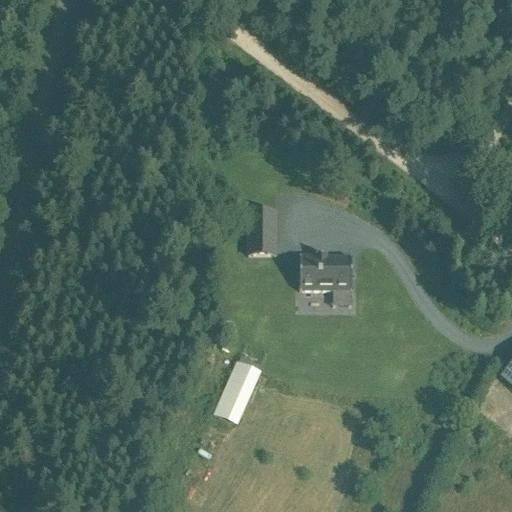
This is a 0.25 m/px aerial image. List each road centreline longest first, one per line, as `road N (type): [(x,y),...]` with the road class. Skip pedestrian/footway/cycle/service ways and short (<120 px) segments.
road 1 (track): [(511,245),(198,0)]
road 2 (track): [(511,334),(491,346),(465,342),(443,329),(403,262),(378,244),(339,226),(301,226)]
